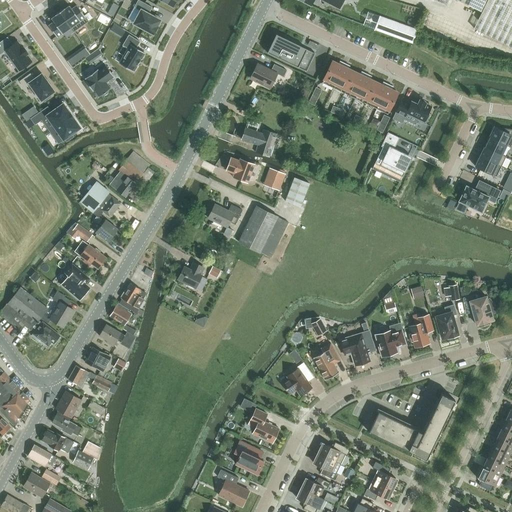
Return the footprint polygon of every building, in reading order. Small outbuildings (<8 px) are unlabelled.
[(86,0),(85,2),(101,10),(104,5),(95,0),(86,0)] [(157,27),(157,26),(160,20),(148,14),(152,7),(138,0),(137,0),(134,7),(141,11),(134,23),(154,34),(157,27)] [(487,0),(456,0),(482,13),(487,0)] [(511,0),(487,0),(482,13),(481,13),(474,28),(511,47),(511,0)] [(64,9),(60,12),(74,31),(88,21),(77,6),(72,9),(70,6),(65,9),(64,9)] [(113,16),(116,11),(110,8),(108,13),(113,16)] [(54,22),(49,26),(57,38),(71,28),(74,32),(74,31),(60,12),(56,15),(51,19),(54,22)] [(376,29),(376,27),(380,16),(368,12),(363,25),(376,29)] [(380,16),(375,30),(413,43),(418,30),(380,16)] [(129,49),(120,63),(133,72),(137,65),(138,65),(141,60),(145,53),(136,48),(140,42),(129,35),(123,45),(129,49)] [(307,71),(315,53),(276,35),(271,45),(267,53),(276,57),(307,71)] [(22,48),(18,41),(13,45),(7,37),(0,42),(0,54),(0,55),(5,51),(19,70),(32,61),(27,55),(28,54),(23,47),(22,48)] [(310,41),(308,44),(317,49),(319,45),(310,41)] [(332,61),(322,83),(333,88),(345,64),(342,63),(341,65),(338,64),(332,61)] [(272,70),(257,63),(251,78),(271,87),(278,73),(285,76),(288,70),(275,64),(272,70)] [(344,93),(354,72),(346,68),(348,65),(345,64),(333,88),(344,93)] [(94,90),(99,97),(111,88),(106,82),(114,77),(106,66),(99,72),(97,70),(86,78),(88,81),(86,82),(93,91),(94,90)] [(354,72),(344,93),(355,99),(366,74),(364,73),(363,75),(354,72)] [(30,74),(20,81),(24,87),(29,84),(41,101),(43,100),(44,101),(51,97),(50,95),(55,91),(42,74),(34,79),(30,74)] [(369,76),(366,74),(355,99),(366,104),(376,82),(368,78),(369,76)] [(384,86),(376,82),(366,104),(376,109),(388,85),(385,83),(384,86)] [(391,86),(388,85),(376,109),(388,114),(398,93),(393,90),(390,88),(391,86)] [(402,123),(407,113),(418,118),(417,120),(425,124),(429,116),(427,115),(431,107),(425,104),(426,103),(420,100),(417,106),(411,104),(409,106),(401,102),(393,119),(402,123)] [(48,107),(31,118),(35,124),(42,119),(58,143),(65,139),(71,135),(80,128),(80,129),(81,128),(80,127),(74,119),(75,119),(74,118),(70,113),(70,112),(64,104),(63,103),(63,104),(51,112),(48,107)] [(30,118),(26,112),(23,115),(22,115),(26,121),(30,118)] [(270,157),(275,144),(279,134),(263,128),(261,132),(247,127),(242,141),(257,146),(254,153),(270,158),(270,157)] [(495,127),(494,128),(490,137),(511,147),(511,144),(511,135),(511,132),(511,130),(505,129),(504,131),(495,127)] [(412,156),(395,148),(400,138),(388,132),(381,147),(382,147),(375,164),(403,177),(412,156)] [(511,148),(511,147),(490,137),(485,147),(506,157),(502,154),(506,145),(511,148)] [(279,145),(275,144),(270,157),(274,158),(279,145)] [(506,157),(485,147),(480,156),(501,167),(506,157)] [(118,172),(120,173),(109,186),(126,199),(136,186),(144,192),(153,173),(149,169),(151,167),(133,153),(118,172)] [(501,167),(480,156),(475,167),(492,175),(497,165),(501,167)] [(238,161),(230,159),(229,161),(227,160),(224,169),(226,170),(226,172),(234,174),(233,178),(247,183),(254,165),(239,160),(238,161)] [(279,192),(285,176),(270,170),(264,187),(279,192)] [(300,208),(309,185),(294,179),(285,203),(300,208)] [(459,201),(482,212),(488,199),(495,202),(500,191),(479,181),(481,182),(477,191),(466,186),(459,201)] [(81,205),(97,217),(99,218),(103,213),(110,218),(122,204),(114,198),(113,199),(108,196),(110,193),(97,183),(81,205)] [(502,191),(499,197),(504,200),(507,194),(502,191)] [(446,206),(450,209),(454,202),(450,199),(446,206)] [(228,230),(231,224),(235,226),(243,212),(231,205),(228,211),(215,204),(207,219),(228,230)] [(260,252),(278,217),(257,207),(238,243),(260,254),(260,252)] [(278,217),(260,252),(271,258),(289,222),(278,217)] [(106,219),(95,233),(108,242),(118,229),(106,219)] [(77,224),(69,235),(75,239),(78,235),(87,242),(93,235),(78,223),(77,224)] [(98,271),(106,259),(88,246),(80,257),(85,260),(83,263),(91,269),(92,267),(98,271)] [(68,276),(61,284),(79,300),(80,299),(83,298),(84,297),(86,295),(86,293),(90,288),(86,284),(90,279),(85,275),(72,263),(64,272),(68,276)] [(202,277),(201,276),(205,270),(193,263),(189,270),(184,267),(177,280),(195,290),(202,277)] [(210,271),(209,274),(217,278),(221,270),(219,269),(213,266),(210,271)] [(149,269),(146,274),(151,277),(154,272),(149,269)] [(144,311),(138,308),(142,302),(142,301),(147,294),(130,284),(126,290),(125,290),(121,297),(122,297),(121,299),(119,304),(129,310),(136,314),(142,317),(144,311)] [(449,286),(451,300),(459,299),(457,285),(449,286)] [(421,286),(415,288),(418,297),(424,296),(421,286)] [(21,289),(0,314),(0,315),(21,333),(25,328),(30,332),(33,328),(36,331),(31,336),(39,342),(40,341),(48,347),(51,343),(53,344),(54,343),(55,344),(60,338),(58,336),(58,335),(42,323),(41,324),(38,322),(48,310),(21,289)] [(59,303),(49,320),(63,328),(69,317),(70,318),(75,310),(68,306),(71,300),(65,297),(65,296),(57,291),(52,299),(59,303)] [(496,312),(495,310),(495,309),(494,307),(493,304),(492,302),(490,299),(488,300),(486,296),(477,299),(475,294),(463,298),(464,303),(470,302),(477,325),(478,325),(479,327),(488,324),(488,322),(493,320),(491,314),(496,312)] [(394,302),(388,304),(391,313),(396,311),(394,302)] [(129,310),(119,304),(118,303),(110,316),(125,325),(122,329),(127,331),(134,335),(136,331),(125,325),(132,314),(128,311),(129,310)] [(445,308),(447,314),(437,317),(443,338),(448,337),(449,338),(458,335),(452,315),(457,314),(454,305),(445,308)] [(409,326),(411,334),(409,334),(412,342),(413,342),(415,348),(430,343),(427,332),(433,330),(429,314),(417,318),(419,324),(409,326)] [(327,331),(319,317),(309,318),(318,335),(327,331)] [(106,324),(99,336),(107,341),(106,342),(113,346),(118,338),(122,341),(131,346),(136,337),(134,335),(127,331),(125,335),(106,324)] [(380,333),(375,335),(382,357),(398,352),(396,347),(406,344),(402,329),(397,331),(395,324),(389,326),(390,330),(387,331),(385,330),(381,331),(380,333)] [(364,332),(340,340),(345,355),(351,353),(355,365),(370,361),(368,352),(375,350),(369,331),(367,326),(363,327),(364,332)] [(320,348),(323,352),(313,358),(325,380),(339,373),(334,364),(340,361),(330,343),(320,348)] [(295,362),(301,359),(295,347),(289,350),(295,362)] [(93,348),(85,363),(103,372),(111,357),(93,348)] [(118,359),(113,367),(121,372),(126,363),(118,359)] [(287,377),(289,379),(283,384),(290,394),(296,390),(300,396),(312,387),(308,381),(314,377),(304,362),(297,367),(298,369),(287,377)] [(76,366),(68,380),(82,388),(88,377),(94,380),(92,384),(109,391),(113,383),(90,373),(89,373),(76,366)] [(0,411),(2,414),(5,411),(15,421),(28,400),(28,398),(8,377),(3,372),(2,372),(0,369),(0,411)] [(81,400),(66,391),(56,409),(71,417),(81,400)] [(423,433),(378,412),(369,432),(409,451),(410,450),(414,452),(413,453),(426,460),(455,400),(442,394),(423,433)] [(88,407),(100,414),(104,408),(92,401),(88,407)] [(256,409),(250,421),(257,425),(253,434),(255,434),(254,436),(259,438),(259,437),(272,443),(279,429),(264,421),(268,414),(256,409)] [(69,421),(71,418),(59,411),(52,422),(63,428),(62,430),(71,435),(72,433),(78,436),(82,428),(69,421)] [(10,427),(0,417),(0,416),(0,432),(2,435),(10,427)] [(500,428),(511,433),(511,421),(505,419),(502,425),(503,425),(502,429),(500,428)] [(496,438),(511,445),(511,433),(500,428),(497,434),(499,435),(497,438),(496,438)] [(48,430),(42,440),(50,445),(49,447),(58,451),(60,448),(67,452),(73,441),(65,437),(57,432),(56,434),(48,430)] [(491,447),(491,448),(509,457),(511,450),(511,445),(496,438),(493,444),(494,445),(492,448),(491,447)] [(88,441),(82,452),(94,458),(97,460),(100,448),(88,441)] [(235,452),(234,454),(234,457),(234,460),(235,463),(237,464),(257,474),(264,461),(258,458),(261,452),(263,453),(263,452),(240,441),(235,452)] [(321,446),(317,453),(341,464),(346,455),(347,456),(350,449),(335,442),(333,448),(324,444),(323,447),(321,446)] [(34,445),(28,456),(36,461),(45,467),(47,463),(52,466),(56,457),(34,445)] [(486,457),(504,466),(509,457),(491,448),(488,454),(489,454),(488,458),(486,457)] [(78,450),(72,463),(88,470),(94,458),(82,452),(78,450)] [(323,468),(320,473),(335,481),(338,474),(336,474),(341,464),(317,453),(314,460),(316,461),(315,464),(323,468)] [(481,467),(500,476),(504,466),(486,457),(483,463),(485,464),(483,468),(481,467)] [(388,474),(390,469),(375,461),(372,468),(379,471),(374,480),(393,489),(396,482),(394,481),(396,478),(388,474)] [(351,478),(354,469),(347,466),(344,476),(351,478)] [(500,476),(481,467),(477,477),(482,480),(480,486),(491,491),(494,485),(495,486),(500,476)] [(239,478),(221,469),(218,476),(226,480),(219,495),(242,506),(249,491),(236,484),(239,478)] [(61,478),(57,476),(47,470),(43,477),(53,482),(57,485),(61,478)] [(24,487),(42,498),(50,484),(32,473),(24,487)] [(304,481),(301,488),(324,499),(321,497),(325,488),(327,489),(330,483),(318,477),(316,483),(308,479),(306,482),(304,481)] [(370,490),(367,488),(364,494),(375,500),(378,494),(386,498),(388,495),(390,496),(393,489),(374,480),(370,490)] [(334,489),(341,493),(344,486),(337,483),(334,489)] [(306,503),(303,508),(310,511),(315,511),(318,508),(319,509),(324,499),(301,488),(297,495),(300,496),(298,499),(306,503)] [(23,504),(8,495),(1,506),(11,511),(27,511),(30,507),(23,503),(23,504)] [(376,511),(371,509),(374,504),(362,498),(359,504),(362,506),(358,511),(376,511)] [(42,511),(70,511),(71,511),(50,499),(42,511)]
